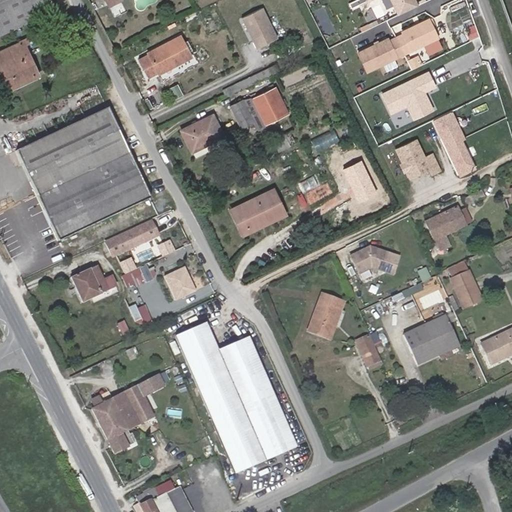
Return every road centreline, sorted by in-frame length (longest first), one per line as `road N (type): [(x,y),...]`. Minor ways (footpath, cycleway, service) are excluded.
road 1 (unclassified): [(327,471),(260,322),(224,283),(76,0)]
road 2 (unknown): [(231,295),(511,161)]
road 3 (unclassified): [(327,471),(511,382)]
road 4 (unknown): [(231,295),(52,387)]
road 5 (primary): [(26,335),(114,511)]
